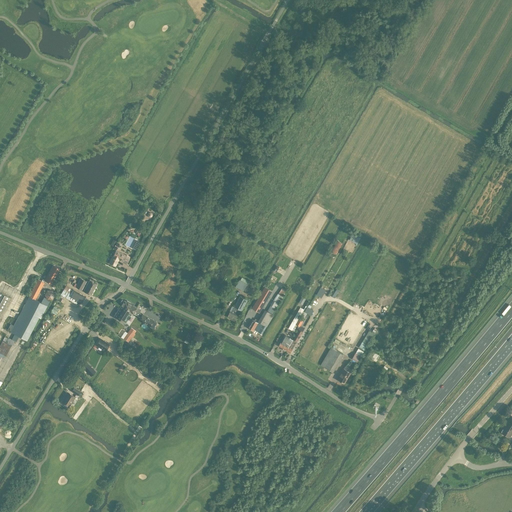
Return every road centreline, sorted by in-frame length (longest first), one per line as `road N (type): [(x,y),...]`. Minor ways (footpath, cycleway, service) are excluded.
road 1 (unclassified): [(126,285),(288,0)]
road 2 (unclassified): [(377,420),(126,285)]
road 3 (motorway): [(511,308),(338,511)]
road 4 (motorway): [(365,511),(511,341)]
road 5 (unclassified): [(0,469),(75,344),(126,285)]
road 6 (unclassified): [(126,285),(0,233)]
